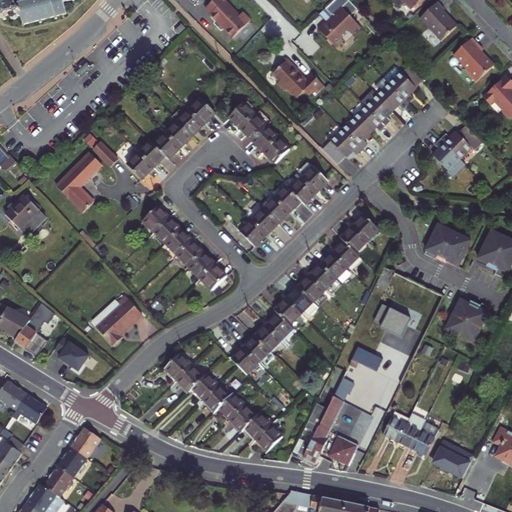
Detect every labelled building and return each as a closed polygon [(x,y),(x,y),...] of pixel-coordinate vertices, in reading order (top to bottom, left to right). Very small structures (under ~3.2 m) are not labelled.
[(0,0),(0,16),(1,17),(1,19),(5,18),(4,16),(8,15),(10,19),(11,19),(11,20),(14,19),(14,18),(16,17),(15,16),(17,15),(16,13),(18,12),(22,23),(20,26),(22,27),(24,25),(37,21),(38,24),(41,23),(40,21),(53,17),(54,19),(57,19),(56,16),(67,14),(64,3),(72,1),(73,2),(73,0),(0,0)] [(229,0),(217,0),(207,11),(212,16),(212,17),(234,40),(252,23),(244,14),(241,18),(226,3),(229,0)] [(332,47),(333,45),(337,49),(344,42),(342,40),(350,32),(354,37),(362,30),(343,9),(351,2),(349,0),(335,0),(326,10),(335,19),(332,22),(328,25),(327,24),(320,31),(329,40),(327,42),(332,47)] [(413,8),(421,0),(403,0),(405,1),(407,1),(407,3),(413,8)] [(439,1),(420,19),(441,42),(459,25),(450,16),(444,10),(446,8),(439,1)] [(182,24),(175,30),(179,34),(186,28),(182,24)] [(476,83),(494,66),(485,57),(481,52),(483,51),(472,39),(453,56),(466,69),(464,71),(476,83)] [(294,67),(286,58),(270,74),(278,82),(275,84),(283,92),(285,90),(294,99),(303,91),(307,96),(312,91),(315,93),(323,86),(311,73),(304,80),(298,74),(293,68),(294,67)] [(407,62),(387,83),(407,103),(411,100),(413,98),(409,93),(422,79),(421,78),(407,62)] [(511,90),(511,81),(507,76),(483,98),(490,105),(494,101),(503,111),(503,113),(508,118),(510,118),(511,120),(511,118),(511,90)] [(373,90),(376,93),(392,109),(397,104),(402,109),(404,106),(407,103),(387,83),(384,79),(373,90)] [(376,93),(364,105),(384,126),(388,122),(390,120),(386,115),(392,109),(376,93)] [(188,110),(202,124),(207,119),(213,113),(199,99),(188,110)] [(234,123),(241,129),(254,116),(248,109),(251,107),(245,101),(229,117),(234,123)] [(364,105),(352,116),(368,132),(374,126),(379,131),(381,129),(384,126),(364,105)] [(202,124),(188,110),(177,121),(191,135),(196,131),(202,124)] [(245,133),(253,141),(266,128),(254,116),(241,129),(245,133)] [(352,116),(340,128),(360,149),(364,146),(366,144),(361,139),(368,132),(352,116)] [(191,135),(177,121),(166,133),(180,147),(185,142),(191,135)] [(443,136),(441,138),(460,159),(473,147),(475,149),(481,142),(465,124),(451,137),(446,133),(443,136)] [(258,146),(264,152),(278,138),(266,128),(253,141),(258,146)] [(360,149),(340,128),(319,149),(335,164),(350,149),(355,154),(357,152),(360,149)] [(180,147),(166,133),(154,145),(165,156),(168,159),(173,154),(180,147)] [(278,138),(264,152),(269,156),(276,164),(282,158),(289,150),(278,138)] [(439,149),(433,154),(448,171),(449,170),(460,159),(441,138),(438,141),(435,144),(439,149)] [(151,141),(139,154),(153,168),(160,161),(165,156),(154,145),(151,141)] [(0,165),(8,175),(20,164),(14,157),(11,159),(4,150),(0,145),(0,165)] [(109,170),(116,163),(98,146),(91,153),(109,170)] [(153,168),(139,154),(127,166),(141,180),(149,172),(153,168)] [(54,190),(81,216),(92,205),(78,191),(100,168),(87,156),(54,190)] [(453,175),(465,163),(460,159),(449,170),(453,175)] [(303,179),(315,166),(310,161),(299,172),(301,174),(300,176),(303,179)] [(315,166),(303,179),(316,193),(321,187),(328,180),(315,166)] [(300,176),(289,187),(292,190),(303,179),(300,176)] [(21,184),(24,187),(30,182),(28,179),(21,184)] [(316,193),(303,179),(292,190),(302,201),(305,204),(311,198),(316,193)] [(276,198),(287,186),(283,181),(271,193),(276,198)] [(287,186),(276,198),(290,212),(296,207),(302,201),(292,190),(289,187),(287,186)] [(23,229),(42,209),(28,196),(17,207),(9,216),(23,229)] [(276,198),(265,209),(279,223),(284,218),(290,212),(276,198)] [(156,207),(141,223),(154,235),(168,220),(159,211),(156,207)] [(265,209),(253,221),(267,235),(270,232),(279,223),(265,209)] [(351,225),(367,240),(379,228),(364,213),(358,219),(351,225)] [(168,220),(154,235),(165,245),(169,241),(179,231),(173,225),(168,220)] [(267,235),(253,221),(242,233),(256,247),(261,241),(267,235)] [(471,240),(438,224),(426,249),(426,250),(425,253),(436,258),(438,255),(458,266),(471,240)] [(344,240),(355,252),(367,240),(351,225),(346,231),(340,237),(344,240)] [(511,264),(511,239),(492,230),(478,258),(498,267),(495,273),(502,276),(505,271),(508,272),(511,264)] [(172,252),(177,257),(191,242),(184,235),(179,231),(169,241),(165,245),(172,252)] [(332,253),(347,268),(359,255),(355,252),(344,240),(340,244),(332,253)] [(177,257),(189,269),(203,254),(195,247),(191,242),(177,257)] [(344,271),(347,268),(332,253),(328,257),(320,264),(336,279),(339,283),(347,274),(344,271)] [(189,269),(200,280),(214,265),(208,259),(203,254),(189,269)] [(325,290),(336,279),(320,264),(314,271),(310,275),(325,290)] [(200,280),(212,291),(226,277),(220,270),(214,265),(200,280)] [(324,292),(325,290),(310,275),(305,280),(298,287),(313,302),(324,292)] [(293,292),(286,299),(302,314),(303,312),(310,319),(320,308),(313,302),(298,287),(293,292)] [(324,292),(313,302),(320,308),(330,298),(324,292)] [(120,304),(123,307),(112,317),(110,314),(96,326),(116,347),(126,338),(124,336),(130,331),(144,318),(126,299),(120,304)] [(275,310),(279,315),(290,325),(300,315),(302,314),(286,299),(282,303),(275,310)] [(474,342),(488,312),(486,311),(489,306),(482,302),(479,308),(460,299),(446,329),(474,342)] [(0,327),(4,329),(22,340),(39,313),(34,310),(27,321),(1,304),(0,305),(0,327)] [(22,340),(18,346),(31,354),(40,360),(51,342),(41,336),(48,326),(52,329),(59,316),(45,304),(39,313),(22,340)] [(112,317),(123,307),(120,304),(110,314),(112,317)] [(409,321),(380,307),(372,325),(380,328),(378,331),(399,341),(409,321)] [(268,326),(283,340),(294,329),(290,325),(279,315),(273,321),(268,326)] [(300,315),(290,325),(294,329),(297,332),(307,322),(300,315)] [(263,331),(256,337),(271,352),(283,340),(268,326),(263,331)] [(250,344),(245,349),(260,364),(271,352),(256,337),(250,344)] [(70,367),(80,374),(90,358),(64,341),(56,352),(63,356),(60,361),(70,367)] [(239,368),(247,377),(260,364),(245,349),(238,356),(232,362),(239,368)] [(358,349),(349,367),(356,370),(358,365),(376,374),(382,361),(358,349)] [(179,382),(189,371),(178,360),(164,375),(168,379),(175,386),(179,382)] [(195,388),(201,382),(189,371),(179,382),(191,392),(195,388)] [(8,379),(0,389),(0,398),(16,410),(27,393),(18,386),(8,379)] [(212,395),(217,390),(205,379),(201,382),(195,388),(207,400),(212,395)] [(305,428),(316,433),(310,445),(300,439),(293,453),(314,463),(317,457),(320,458),(329,439),(327,438),(343,404),(342,404),(346,395),(349,396),(353,386),(342,380),(327,411),(316,406),(305,428)] [(191,392),(179,382),(175,386),(179,390),(187,397),(190,393),(191,392)] [(207,400),(195,388),(191,392),(190,393),(196,399),(202,405),(207,400)] [(212,395),(224,406),(228,401),(217,390),(212,395)] [(27,393),(16,410),(11,415),(14,417),(18,411),(35,423),(46,406),(38,400),(27,393)] [(218,412),(224,406),(212,395),(207,400),(202,405),(206,409),(214,416),(218,412)] [(244,409),(232,398),(228,401),(241,413),(244,409)] [(241,413),(228,401),(224,406),(218,412),(222,417),(230,424),(241,413)] [(251,425),(256,420),(244,409),(241,413),(230,424),(235,429),(242,435),(245,432),(251,425)] [(391,438),(400,441),(411,418),(395,411),(384,434),(391,438)] [(415,448),(427,422),(412,414),(411,418),(400,441),(406,444),(415,448)] [(257,444),(271,429),(259,417),(256,420),(251,425),(245,432),(251,437),(257,444)] [(441,428),(427,422),(415,448),(424,452),(429,454),(441,428)] [(94,431),(87,426),(78,439),(73,445),(90,458),(104,438),(94,431)] [(271,429),(257,444),(263,449),(270,455),(284,440),(271,429)] [(502,449),(497,458),(510,465),(511,465),(511,435),(501,430),(494,445),(502,449)] [(17,450),(22,444),(11,436),(8,439),(6,442),(3,440),(0,444),(0,458),(11,466),(16,458),(20,452),(17,450)] [(329,453),(333,462),(348,469),(359,447),(336,437),(329,453)] [(76,477),(90,458),(73,445),(65,456),(59,465),(76,477)] [(124,446),(121,451),(117,456),(125,462),(133,453),(127,449),(124,446)] [(442,447),(432,467),(440,471),(438,476),(448,481),(450,476),(452,477),(455,478),(453,481),(462,486),(474,462),(442,447)] [(0,478),(1,479),(6,472),(11,466),(0,458),(0,478)] [(62,497),(76,477),(59,465),(50,477),(45,485),(59,494),(62,497)] [(42,511),(46,511),(59,494),(45,485),(41,482),(34,493),(28,502),(42,511)] [(305,507),(308,493),(304,492),(291,490),(291,493),(283,502),(296,505),(305,507)] [(314,494),(308,493),(305,507),(320,510),(319,511),(379,511),(380,509),(341,501),(314,494)] [(42,511),(28,502),(20,511),(42,511)] [(296,505),(283,502),(273,511),(292,511),(296,508),(296,505)]
